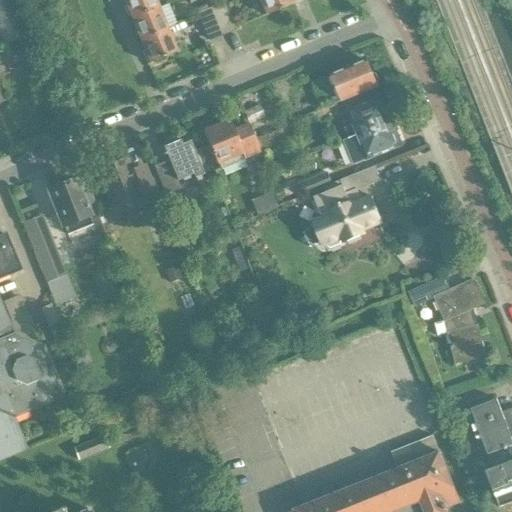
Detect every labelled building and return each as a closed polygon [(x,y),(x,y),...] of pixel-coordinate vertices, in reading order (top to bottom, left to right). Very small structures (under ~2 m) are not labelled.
[(155,0),(122,0),(130,17),(158,6),(155,0)] [(256,0),(263,16),(293,4),(291,0),(256,0)] [(224,2),(212,7),(218,20),(223,33),(234,28),(229,15),(224,2)] [(158,6),(130,17),(139,41),(167,29),(162,16),(170,13),(166,3),(158,6)] [(208,9),(197,13),(202,26),(207,39),(219,35),(213,22),(208,9)] [(14,18),(0,24),(0,33),(5,45),(23,38),(14,18)] [(149,64),(177,52),(167,29),(139,41),(149,64)] [(378,88),(377,86),(380,82),(377,74),(372,73),(367,62),(325,79),(336,105),(378,88)] [(348,140),(345,141),(345,142),(392,123),(382,98),(347,112),(352,126),(344,129),(348,140)] [(264,118),(259,105),(244,111),(249,124),(264,118)] [(221,171),(244,162),(261,155),(260,154),(254,140),(249,125),(233,131),(229,120),(203,131),(217,166),(219,165),(221,171)] [(355,165),(402,146),(392,123),(345,142),(355,165)] [(288,143),(283,129),(254,140),(260,154),(288,143)] [(168,141),(167,145),(163,147),(168,160),(153,167),(165,194),(180,188),(178,183),(194,176),(196,180),(204,176),(189,141),(182,145),(180,140),(174,138),(168,141)] [(126,159),(97,170),(112,207),(123,203),(124,206),(128,208),(134,206),(135,208),(156,199),(145,172),(143,165),(130,170),(126,159)] [(362,202),(357,191),(381,181),(375,167),(340,182),(336,184),(339,190),(316,199),(324,218),(313,222),(315,228),(308,231),(306,236),(309,244),(315,245),(321,243),(324,248),(327,247),(332,249),(340,246),(342,241),(343,240),(345,244),(365,235),(364,231),(382,223),(371,198),(362,202)] [(298,188),(302,197),(331,185),(327,176),(298,188)] [(89,216),(94,214),(96,213),(85,184),(77,187),(74,179),(48,190),(66,235),(92,225),(89,216)] [(273,193),(262,198),(268,213),(279,208),(273,193)] [(226,216),(223,208),(217,210),(220,218),(226,216)] [(42,215),(23,223),(55,304),(74,297),(42,215)] [(250,236),(246,225),(236,228),(240,240),(250,236)] [(66,397),(57,375),(44,346),(14,332),(0,299),(0,278),(19,271),(3,234),(0,235),(0,460),(27,450),(14,418),(66,397)] [(233,258),(243,253),(238,241),(228,245),(233,258)] [(170,283),(182,278),(177,266),(166,271),(170,283)] [(445,279),(410,295),(416,308),(434,299),(444,323),(435,325),(438,338),(448,335),(455,366),(486,358),(478,326),(475,327),(471,311),(485,305),(474,280),(450,291),(445,279)] [(184,308),(193,305),(188,294),(180,298),(184,308)] [(50,304),(41,308),(56,345),(65,341),(50,304)] [(93,370),(80,338),(69,342),(82,374),(93,370)] [(502,414),(497,400),(471,410),(480,433),(482,432),(495,469),(494,469),(487,472),(500,508),(511,503),(511,406),(507,408),(508,411),(502,414)] [(483,461),(469,425),(456,431),(470,466),(483,461)] [(73,447),(78,459),(108,447),(103,435),(73,447)] [(313,489),(299,495),(304,506),(288,511),(447,511),(446,509),(461,503),(440,451),(439,452),(432,435),(391,451),(398,468),(318,500),(313,489)]
